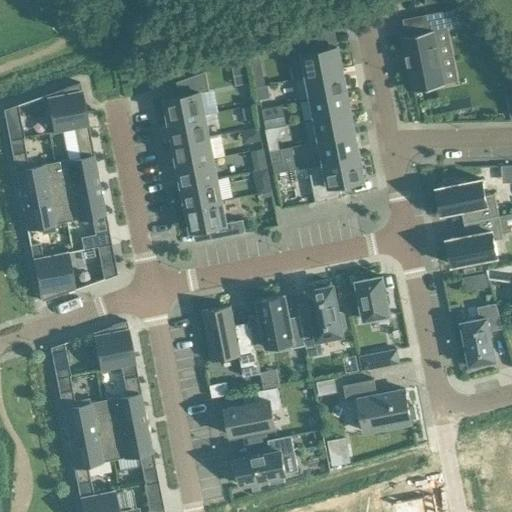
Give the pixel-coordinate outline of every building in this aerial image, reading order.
[(444,84),(434,31),(459,26),(456,8),(425,14),(428,30),(402,35),(412,91),(444,84)] [(303,54),(307,76),(343,69),(343,68),(342,68),(338,47),(339,47),(339,46),(327,48),(324,33),(292,44),(295,56),(303,54)] [(260,52),(248,56),(254,87),(266,84),(260,52)] [(307,76),(311,99),(348,91),(343,69),(307,76)] [(168,121),(168,122),(205,114),(200,93),(210,91),(206,71),(177,81),(180,95),(164,98),(164,100),(165,100),(169,121),(168,121)] [(79,82),(45,94),(46,95),(52,131),(74,128),(74,127),(88,124),(79,82)] [(266,84),(254,87),(256,99),(269,96),(267,84),(266,84)] [(311,99),(316,120),(351,113),(347,92),(348,92),(348,91),(311,99)] [(17,104),(3,109),(9,139),(22,137),(23,137),(17,105),(17,104)] [(252,105),(240,107),(243,119),(254,117),(252,105)] [(283,105),(262,109),(264,119),(285,115),(283,105)] [(316,120),(320,141),(356,133),(355,133),(351,113),(316,120)] [(168,122),(173,144),(209,137),(205,114),(168,122)] [(88,124),(74,127),(74,128),(75,135),(89,132),(88,124)] [(260,127),(243,131),(245,143),(263,140),(260,127)] [(275,127),(265,129),(270,151),(279,149),(277,138),(275,127)] [(79,156),(54,161),(60,191),(99,183),(89,132),(75,135),(79,156)] [(320,141),(324,163),(361,156),(356,133),(320,141)] [(22,137),(9,139),(12,153),(25,150),(23,137),(22,137)] [(174,145),(178,164),(213,157),(209,137),(173,144),(173,145),(174,145)] [(265,148),(252,150),(256,170),(268,168),(269,168),(265,148)] [(270,151),(272,163),(282,161),(280,149),(279,149),(270,151)] [(25,150),(12,153),(21,199),(60,191),(54,161),(28,166),(25,150)] [(361,156),(324,163),(310,166),(317,201),(342,196),(340,184),(365,179),(365,178),(364,178),(360,157),(361,157),(361,156)] [(181,184),(181,185),(217,178),(213,157),(178,164),(182,184),(181,184)] [(256,170),(254,171),(259,193),(273,190),(268,168),(256,170)] [(181,185),(186,208),(222,200),(217,178),(181,185)] [(471,208),(474,221),(499,216),(495,193),(485,195),(482,179),(437,187),(442,213),(471,208)] [(99,183),(60,191),(66,221),(93,215),(105,213),(99,183)] [(60,191),(21,199),(27,229),(28,228),(40,226),(41,233),(55,231),(54,223),(66,221),(60,191)] [(222,200),(186,208),(187,208),(191,229),(190,229),(190,231),(209,227),(212,239),(246,232),(243,219),(226,222),(222,200)] [(97,233),(80,236),(83,248),(96,245),(111,242),(109,230),(105,213),(93,215),(97,233)] [(504,237),(499,216),(474,221),(476,233),(447,239),(452,265),(498,256),(494,239),(504,237)] [(111,242),(96,245),(102,277),(102,279),(117,273),(111,242)] [(30,245),(33,257),(43,255),(40,243),(30,245)] [(74,287),(68,250),(43,255),(33,257),(32,257),(41,300),(75,288),(74,287)] [(383,275),(356,280),(364,320),(391,315),(383,275)] [(301,314),(300,314),(306,345),(308,355),(321,352),(319,339),(343,334),(333,285),(308,290),(314,320),(303,323),(301,314)] [(261,313),(249,315),(250,321),(256,348),(267,346),(292,341),(293,348),(306,345),(300,314),(299,315),(299,316),(289,318),(284,294),(258,300),(261,313)] [(480,318),(462,321),(470,364),(472,364),(473,368),(486,366),(485,362),(495,360),(490,332),(503,328),(496,303),(477,306),(480,318)] [(231,305),(202,310),(212,360),(239,355),(244,376),(261,373),(256,348),(250,321),(235,324),(231,305)] [(126,320),(92,332),(92,333),(99,370),(120,366),(133,363),(135,363),(126,320)] [(64,342),(50,347),(56,378),(57,377),(69,375),(71,375),(65,343),(64,342)] [(397,347),(374,352),(377,367),(400,362),(397,347)] [(126,394),(101,400),(107,429),(146,422),(146,421),(137,374),(135,363),(133,363),(120,366),(123,377),(126,394)] [(277,370),(261,373),(264,389),(277,386),(280,386),(277,370)] [(57,377),(56,378),(59,391),(68,437),(107,429),(101,400),(90,402),(89,397),(74,400),(72,389),(69,375),(57,377)] [(374,378),(343,384),(347,401),(358,399),(365,431),(412,422),(411,418),(416,417),(414,406),(409,407),(405,388),(377,394),(374,378)] [(334,379),(318,382),(320,394),(336,391),(334,379)] [(225,384),(209,387),(212,399),(228,396),(225,384)] [(245,404),(226,408),(231,436),(276,427),(272,410),(282,408),(277,386),(264,389),(258,390),(260,401),(256,401),(255,401),(255,402),(246,404),(246,403),(245,403),(245,404)] [(146,422),(107,429),(113,459),(139,454),(144,483),(157,481),(158,481),(155,467),(146,422)] [(107,429),(68,437),(77,483),(79,496),(80,496),(92,493),(87,464),(113,459),(107,429)] [(237,464),(233,465),(236,477),(239,476),(241,485),(243,484),(259,481),(259,478),(268,476),(269,479),(270,484),(285,481),(284,473),(299,470),(292,435),(268,439),(270,449),(271,452),(265,453),(265,452),(253,455),(238,459),(236,459),(237,464)] [(345,438),(329,441),(333,464),(350,461),(345,438)] [(327,462),(313,465),(315,474),(329,471),(327,462)] [(144,483),(143,484),(148,511),(163,511),(164,511),(158,481),(157,481),(144,483)] [(80,496),(79,496),(82,511),(118,511),(115,488),(92,493),(80,496)] [(394,511),(438,511),(435,494),(392,502),(394,511)] [(356,511),(355,503),(344,505),(345,511),(356,511)]
